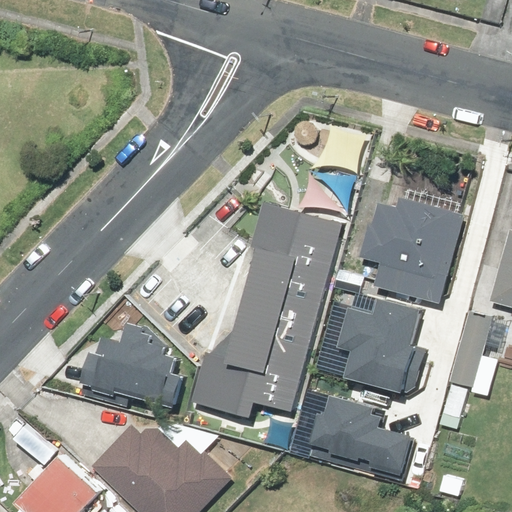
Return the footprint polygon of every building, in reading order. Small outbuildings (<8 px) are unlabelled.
[(445,301),(466,213),(402,198),(400,207),(380,202),(367,255),(388,260),(382,286),(445,301)] [(221,347),(207,398),(263,413),(268,396),(297,404),(345,222),(268,201),(257,243),(266,246),(238,351),(221,347)] [(511,249),(496,300),(511,305),(511,249)] [(359,301),(348,343),(363,346),(357,372),(421,387),(431,343),(417,340),(426,304),(389,295),(386,307),(359,301)] [(494,318),(473,313),(456,380),(478,385),(486,353),(494,318)] [(106,328),(93,378),(184,401),(195,357),(171,351),(173,342),(153,322),(136,317),(132,334),(106,328)] [(506,358),(486,353),(478,385),(477,390),(497,395),(506,358)] [(474,389),(455,384),(447,412),(466,417),(474,389)] [(328,408),(320,440),(411,464),(420,430),(387,421),(390,410),(382,408),(384,401),(340,390),(335,410),(328,408)] [(138,425),(98,466),(144,511),(204,511),(238,478),(193,434),(179,447),(164,432),(155,441),(138,425)] [(68,453),(21,500),(33,511),(86,511),(106,492),(68,453)]
